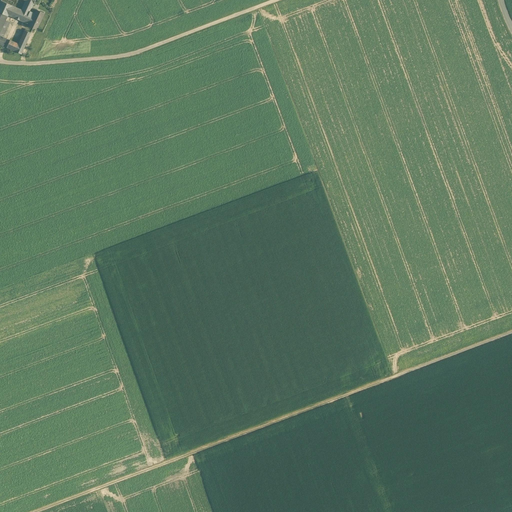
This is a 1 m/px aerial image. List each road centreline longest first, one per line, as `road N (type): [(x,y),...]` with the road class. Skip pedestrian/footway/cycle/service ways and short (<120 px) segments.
road 1 (track): [(511,333),(39,511)]
road 2 (unclassified): [(275,0),(129,54),(0,61)]
